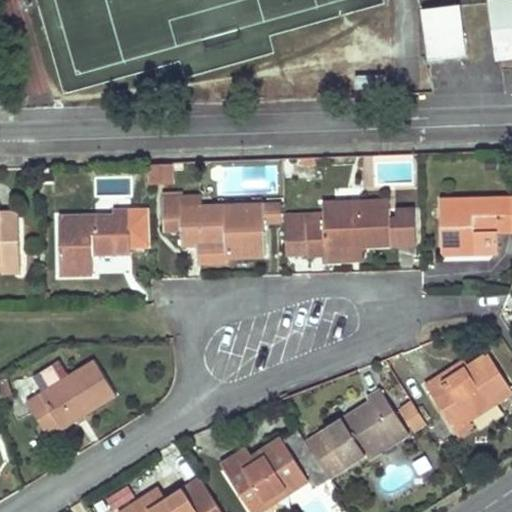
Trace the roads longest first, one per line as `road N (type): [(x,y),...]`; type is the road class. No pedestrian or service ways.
road 1 (residential): [(511,115),(0,132)]
road 2 (residential): [(165,423),(315,363),(335,325),(324,306),(200,332),(189,401)]
road 3 (residential): [(20,511),(165,423)]
